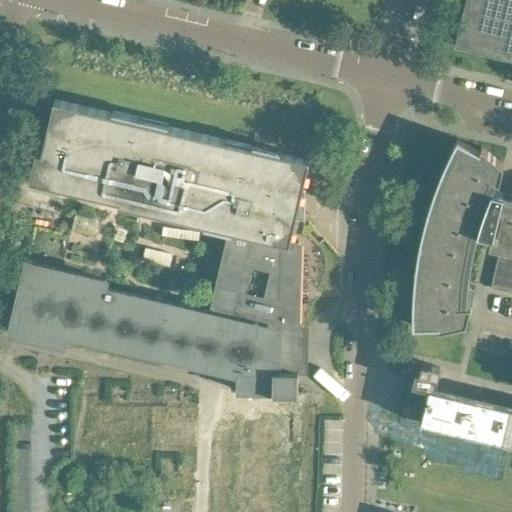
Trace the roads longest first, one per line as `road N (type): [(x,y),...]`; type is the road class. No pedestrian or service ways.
road 1 (residential): [(352,511),(357,251),(392,76)]
road 2 (residential): [(244,41),(67,0)]
road 3 (residential): [(392,76),(244,41)]
road 4 (residential): [(511,104),(392,76)]
